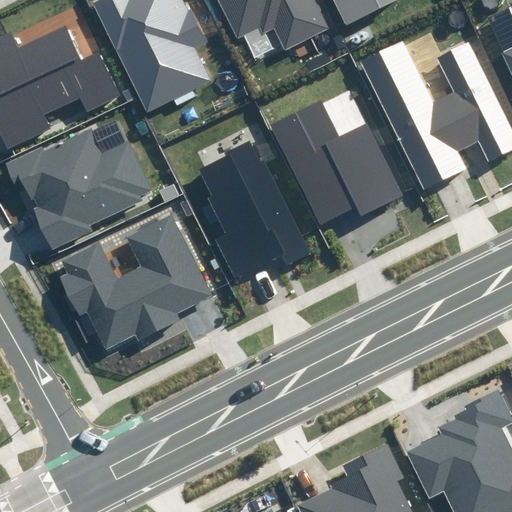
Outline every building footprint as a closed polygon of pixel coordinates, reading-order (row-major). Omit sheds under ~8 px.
[(207,43),(186,0),(100,0),(96,2),(148,113),(214,83),(197,47),(207,43)] [(330,25),(317,0),(216,0),(237,42),(273,24),(284,47),(330,25)] [(327,0),(343,31),(404,2),(403,0),(327,0)] [(511,2),(511,46),(503,51),(511,70),(511,1),(511,2)] [(6,33),(0,36),(0,148),(3,154),(56,129),(48,113),(80,97),(86,109),(121,92),(99,46),(82,55),(67,25),(15,51),(6,33)] [(360,37),(361,38),(362,39),(363,39),(365,40),(366,39),(367,38),(368,37),(368,36),(368,34),(367,33),(366,32),(365,31),(364,31),(362,32),(361,32),(360,33),(360,34),(360,36),(360,37)] [(352,41),(353,42),(354,43),(355,44),(356,44),(358,43),(359,42),(360,41),(360,40),(360,38),(359,37),(358,36),(357,36),(356,35),(354,36),(353,36),(352,37),(352,38),(352,40),(352,41)] [(403,40),(362,59),(423,189),(467,168),(459,151),(478,142),(489,167),(511,156),(511,125),(472,40),(439,56),(456,93),(433,104),(403,40)] [(322,99),(269,126),(320,225),(356,207),(361,217),(404,195),(368,124),(341,137),(322,99)] [(88,129),(12,163),(52,251),(95,231),(91,223),(155,195),(131,142),(100,156),(88,129)] [(224,237),(215,241),(234,281),(277,260),(280,266),(308,252),(253,140),(197,167),(209,193),(204,196),(224,237)] [(101,239),(58,260),(64,273),(58,276),(79,318),(88,313),(105,347),(134,333),(137,339),(176,320),(172,313),(210,294),(170,213),(126,234),(142,266),(119,277),(101,239)] [(454,511),(511,511),(511,446),(503,428),(511,423),(511,416),(498,389),(465,406),(467,409),(454,416),(456,419),(440,427),(443,435),(408,452),(430,497),(444,490),(454,511)] [(331,484),(333,488),(297,506),(300,511),(413,511),(398,481),(405,478),(388,443),(342,466),(347,477),(331,484)]
